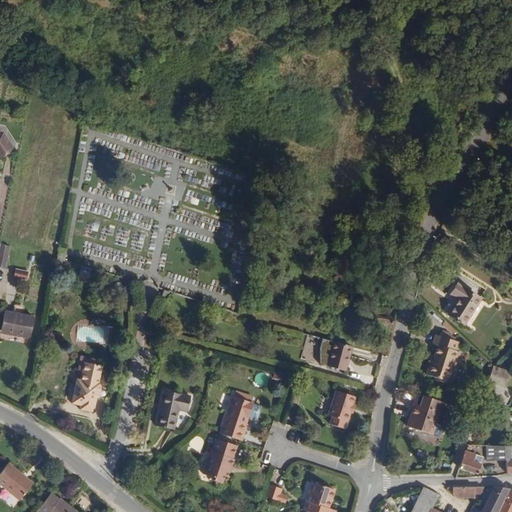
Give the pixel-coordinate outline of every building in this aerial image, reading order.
[(0,155),(12,148),(2,133),(0,132),(0,155)] [(0,266),(5,267),(9,246),(0,243),(0,266)] [(57,258),(59,248),(53,246),(51,257),(57,258)] [(64,262),(66,249),(59,248),(57,260),(62,261),(64,262)] [(365,279),(370,259),(342,252),(338,272),(365,279)] [(26,279),(28,272),(15,269),(14,277),(26,279)] [(78,280),(89,283),(91,274),(80,271),(78,280)] [(335,282),(363,289),(365,279),(338,272),(335,282)] [(381,283),(365,279),(363,289),(378,293),(381,283)] [(448,314),(464,324),(480,299),(457,284),(451,294),(458,299),(448,314)] [(348,324),(391,332),(395,311),(351,303),(348,324)] [(29,336),(33,317),(5,312),(1,330),(29,336)] [(430,362),(426,375),(447,382),(452,365),(455,366),(459,352),(455,351),(458,342),(453,341),(448,339),(441,337),(435,335),(432,344),(437,346),(434,357),(432,362),(430,362)] [(327,366),(344,371),(351,346),(334,342),(327,366)] [(85,362),(96,364),(97,359),(81,356),(77,373),(82,374),(85,362)] [(92,412),(102,366),(96,364),(85,362),(82,374),(81,381),(78,380),(73,402),(81,404),(80,409),(92,412)] [(505,387),(510,373),(493,367),(488,381),(505,387)] [(282,380),(284,372),(275,370),(273,377),(282,380)] [(190,396),(164,391),(156,426),(174,430),(178,410),(187,412),(190,396)] [(336,391),(328,416),(332,417),(329,424),(339,427),(341,423),(345,421),(347,422),(352,405),(351,404),(353,396),(336,391)] [(250,402),(252,397),(236,392),(234,397),(250,402)] [(436,423),(443,402),(419,394),(413,413),(411,412),(406,426),(432,435),(436,423)] [(220,434),(241,441),(247,424),(244,423),(246,417),(247,417),(247,416),(257,419),(261,406),(251,403),(252,403),(250,402),(234,397),(232,396),(220,434)] [(439,437),(443,426),(436,423),(432,435),(439,437)] [(236,446),(216,439),(212,452),(210,452),(203,474),(214,478),(213,481),(221,483),(225,472),(227,472),(229,467),(230,467),(233,459),(232,459),(236,446)] [(511,459),(511,446),(487,445),(487,461),(506,460),(511,459)] [(466,447),(459,468),(477,474),(482,457),(469,452),(470,448),(466,447)] [(0,473),(0,484),(19,500),(33,484),(8,463),(0,473)] [(328,508),(334,490),(312,483),(303,510),(307,511),(306,511),(330,511),(331,509),(328,508)] [(287,502),(290,491),(270,485),(267,496),(287,502)] [(509,489),(495,486),(481,511),(511,511),(511,490),(509,490),(506,498),(505,498),(509,489)] [(423,487),(411,511),(439,511),(432,508),(438,495),(423,487)] [(482,494),(482,487),(475,487),(452,487),(452,493),(456,497),(475,497),(475,494),(482,494)] [(59,500),(51,494),(35,511),(76,511),(59,499),(59,500)]
